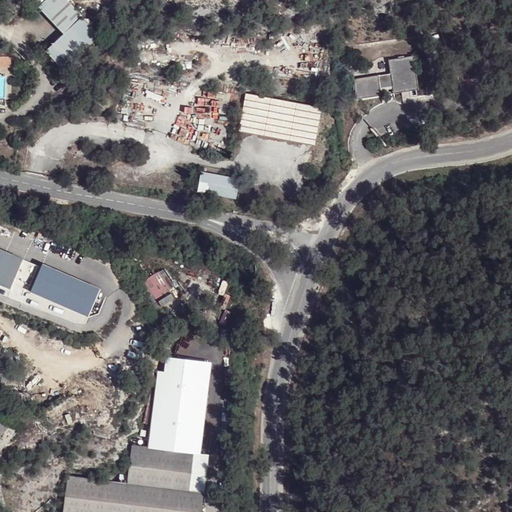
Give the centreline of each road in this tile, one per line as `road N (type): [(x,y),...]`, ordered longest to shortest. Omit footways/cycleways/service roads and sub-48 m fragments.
road 1 (residential): [(0,178),(194,214),(313,265)]
road 2 (secondary): [(313,265),(345,192),(372,174),(429,152),(511,139)]
road 3 (secondary): [(269,511),(286,354),(313,265)]
